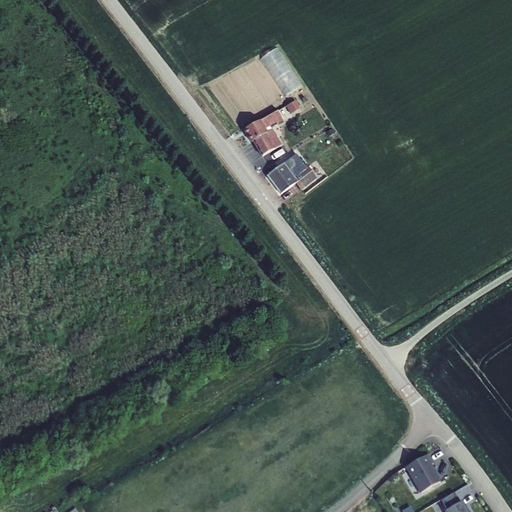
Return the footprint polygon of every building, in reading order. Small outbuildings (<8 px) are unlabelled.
[(286,106),(286,107),(291,115),(299,110),(295,102),(286,106)] [(277,112),(244,131),(251,143),(253,142),(261,157),(280,147),(269,127),(275,123),(276,125),(282,121),(277,112)] [(281,195),(296,184),(300,191),(304,188),(317,179),(307,165),(292,176),(284,164),(267,176),(281,195)] [(433,463),(427,454),(406,466),(420,492),(440,481),(431,464),(433,463)] [(460,502),(454,492),(441,500),(447,510),(445,511),(468,511),(462,501),(460,502)]
